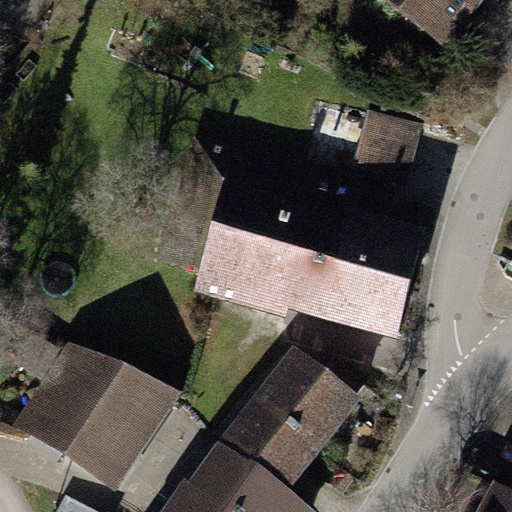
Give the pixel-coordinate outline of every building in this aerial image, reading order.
[(477,0),(342,0),(414,67),(477,0)] [(454,130),(401,116),(387,171),(441,184),(454,130)] [(388,158),(253,124),(213,280),(411,331),(441,215),(377,199),(388,158)] [(369,375),(301,326),(164,511),(333,511),(337,507),(295,476),(369,375)] [(156,414),(61,352),(5,437),(100,499),(156,414)] [(511,511),(511,465),(491,505),(480,499),(473,511),(511,511)]
